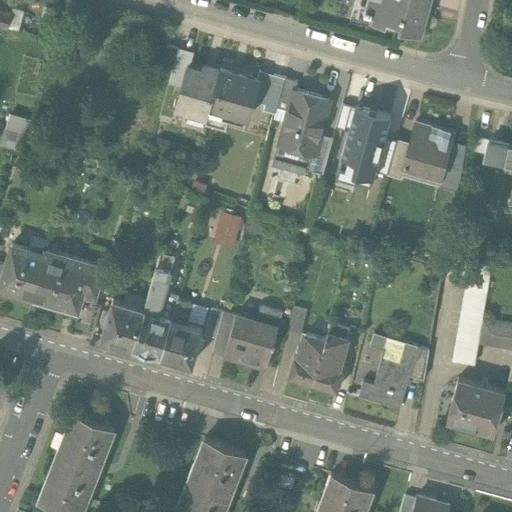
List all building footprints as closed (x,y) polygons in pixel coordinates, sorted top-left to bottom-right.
[(367,0),(364,12),(370,14),(371,12),(375,13),(373,19),(386,23),(387,17),(401,21),(399,27),(421,33),(430,0),(367,0)] [(0,4),(0,23),(20,28),(24,10),(0,4)] [(179,46),(168,43),(162,64),(173,68),(179,46)] [(194,50),(179,46),(173,68),(169,81),(182,85),(188,63),(190,63),(194,50)] [(190,63),(188,63),(182,85),(178,100),(187,102),(188,109),(207,114),(207,113),(219,71),(190,63)] [(248,75),(221,68),(222,67),(220,66),(219,71),(207,113),(229,119),(231,111),(246,115),(246,116),(247,117),(253,98),(259,77),(257,77),(257,78),(253,77),(251,73),(248,75)] [(285,76),(261,69),(259,77),(253,98),(266,102),(264,108),(275,111),(280,95),(285,76)] [(297,80),(285,76),(280,95),(292,99),(295,88),(297,80)] [(295,88),(292,99),(280,142),(307,150),(314,151),(319,133),(329,97),(295,88)] [(335,126),(348,129),(355,105),(343,102),(335,126)] [(384,135),(390,113),(356,104),(355,105),(348,129),(338,165),(358,171),(355,182),(370,186),(375,169),(384,135)] [(35,121),(10,114),(5,129),(18,132),(31,136),(35,121)] [(454,131),(415,121),(409,141),(402,166),(405,167),(441,177),(439,185),(458,191),(465,149),(450,145),(454,131)] [(18,132),(5,129),(1,142),(14,146),(18,132)] [(31,136),(18,132),(14,146),(26,150),(31,136)] [(331,136),(319,133),(314,151),(307,150),(303,166),(321,171),(331,136)] [(387,173),(397,139),(384,135),(375,169),(387,173)] [(387,173),(387,174),(401,178),(405,167),(402,166),(409,141),(397,138),(397,139),(387,173)] [(511,144),(489,141),(483,159),(511,164),(511,189),(511,195),(511,144)] [(221,209),(214,242),(235,245),(241,213),(221,209)] [(46,253),(12,243),(6,265),(0,263),(0,286),(33,296),(46,253)] [(103,266),(47,249),(46,253),(33,296),(76,309),(77,309),(83,291),(95,295),(103,266)] [(492,261),(450,252),(447,272),(467,276),(452,360),(474,364),(478,343),(511,349),(511,324),(482,320),(492,261)] [(160,254),(143,308),(145,308),(145,310),(144,310),(133,346),(161,354),(171,318),(172,318),(177,298),(178,295),(165,290),(174,259),(160,254)] [(83,291),(77,309),(76,309),(70,328),(91,334),(100,305),(93,303),(95,295),(83,291)] [(202,329),(185,323),(191,302),(177,298),(172,318),(171,318),(161,354),(192,363),(202,329)] [(143,308),(113,299),(102,337),(133,346),(144,310),(145,310),(145,308),(143,308)] [(258,319),(236,312),(235,314),(225,355),(225,356),(258,365),(259,360),(268,363),(273,344),(275,345),(276,340),(274,339),(283,311),(262,305),(258,319)] [(308,311),(294,306),(288,330),(301,334),(308,311)] [(223,310),(211,307),(205,334),(216,337),(223,310)] [(235,314),(223,310),(216,337),(212,352),(225,356),(225,355),(235,314)] [(350,325),(331,320),(325,339),(313,381),(337,388),(346,355),(341,354),(350,325)] [(325,339),(305,333),(301,348),(297,347),(289,375),(313,381),(325,339)] [(417,346),(374,333),(370,345),(383,349),(373,383),(363,380),(358,395),(400,407),(409,375),(417,346)] [(428,349),(417,346),(409,375),(423,378),(428,349)] [(504,391),(459,378),(447,420),(493,433),(504,391)] [(73,412),(39,500),(70,511),(80,511),(114,428),(73,412)] [(202,458),(186,500),(181,499),(176,511),(222,511),(245,453),(205,438),(197,456),(202,458)] [(362,511),(371,489),(336,475),(331,488),(326,487),(316,511),(362,511)] [(411,511),(415,498),(404,494),(398,511),(411,511)] [(445,511),(448,505),(416,496),(415,498),(411,511),(445,511)]
